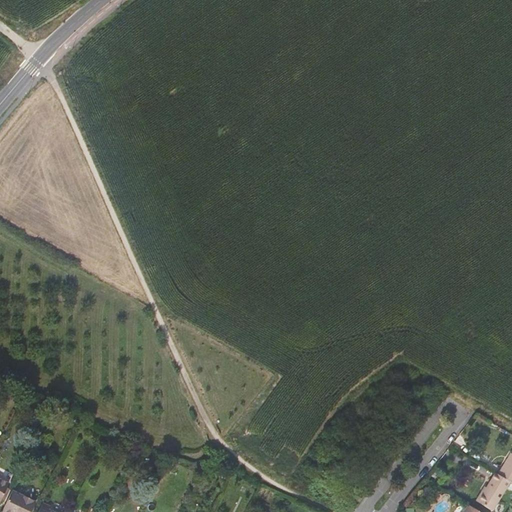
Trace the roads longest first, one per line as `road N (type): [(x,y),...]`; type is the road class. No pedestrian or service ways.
road 1 (track): [(334,511),(237,463),(215,438),(50,75),(0,25)]
road 2 (residential): [(456,406),(373,511)]
